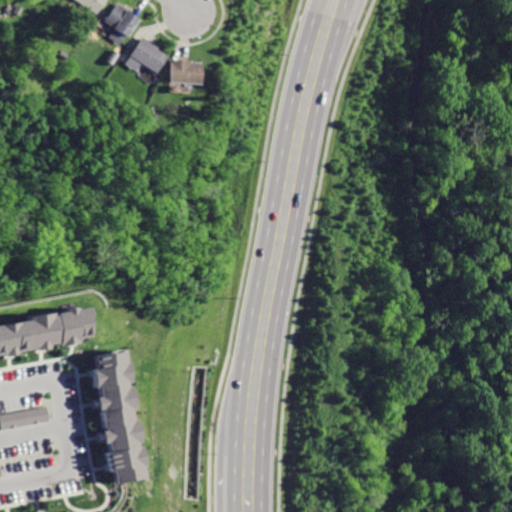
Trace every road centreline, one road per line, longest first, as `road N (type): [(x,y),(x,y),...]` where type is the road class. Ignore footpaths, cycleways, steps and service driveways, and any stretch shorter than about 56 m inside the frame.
road 1 (secondary): [(327,0),(284,179),(253,427)]
road 2 (residential): [(0,483),(68,470),(54,381),(0,390)]
